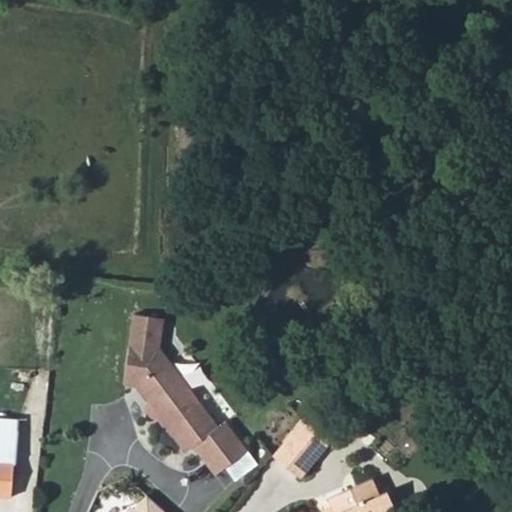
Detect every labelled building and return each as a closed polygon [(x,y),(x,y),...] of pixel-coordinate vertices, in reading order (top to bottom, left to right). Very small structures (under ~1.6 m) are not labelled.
[(154,325),(130,321),(120,391),(132,393),(142,405),(141,410),(143,416),(146,421),(152,424),(157,425),(182,458),(190,452),(202,468),(234,443),(221,426),(215,432),(155,354),(157,340),(152,340),(154,325)] [(0,416),(0,465),(14,467),(19,418),(0,416)] [(270,457),(296,479),(328,441),(302,419),(270,457)] [(234,443),(202,468),(211,480),(243,455),(234,443)] [(14,467),(0,465),(0,499),(11,501),(14,467)] [(391,511),(383,493),(376,496),(369,481),(325,500),(329,509),(321,511),(391,511)] [(166,511),(147,494),(131,511),(166,511)]
